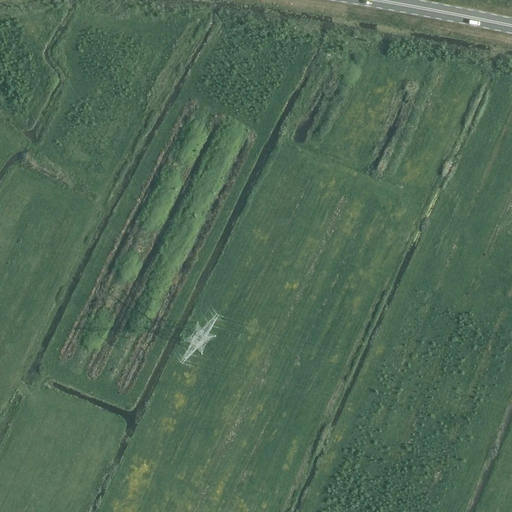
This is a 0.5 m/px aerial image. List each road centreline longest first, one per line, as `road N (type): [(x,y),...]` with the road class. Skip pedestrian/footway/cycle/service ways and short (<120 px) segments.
road 1 (track): [(487,69),(286,511)]
road 2 (secondary): [(511,26),(377,0)]
